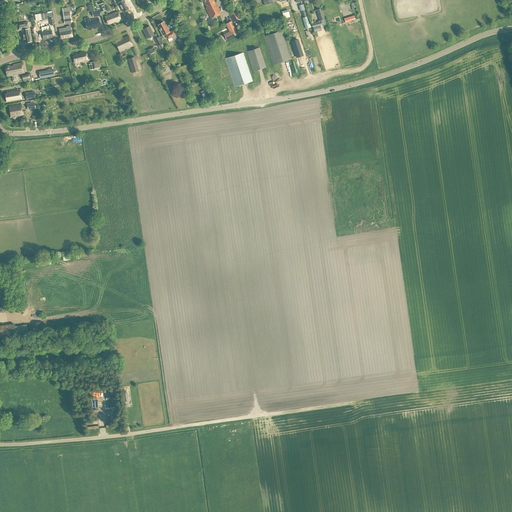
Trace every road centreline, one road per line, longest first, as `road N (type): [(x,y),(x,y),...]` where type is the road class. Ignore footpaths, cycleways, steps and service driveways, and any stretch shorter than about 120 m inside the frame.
road 1 (tertiary): [(0,133),(334,89),(511,28)]
road 2 (track): [(0,444),(283,412)]
road 3 (track): [(359,0),(369,41),(365,66),(276,84),(258,101)]
road 4 (residential): [(14,57),(109,34),(171,0)]
